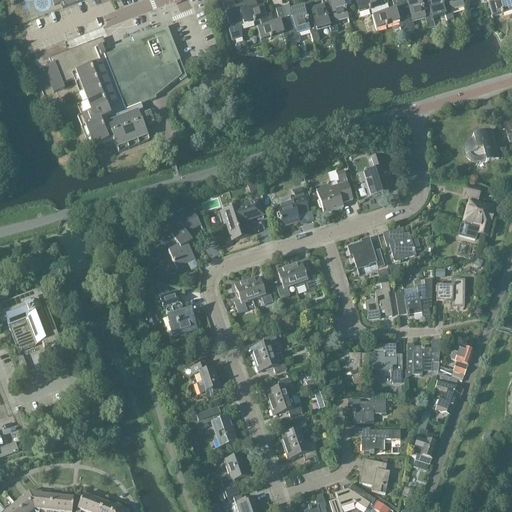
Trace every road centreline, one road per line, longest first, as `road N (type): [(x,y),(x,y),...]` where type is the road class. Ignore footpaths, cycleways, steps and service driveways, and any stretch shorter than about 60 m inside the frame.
road 1 (residential): [(278,496),(211,308),(210,285),(218,271),(326,235)]
road 2 (residential): [(326,235),(410,204),(417,191),(415,108),(511,80)]
road 3 (residential): [(425,511),(511,261)]
road 4 (residential): [(278,496),(340,473),(348,459),(320,355),(321,342),(351,327)]
